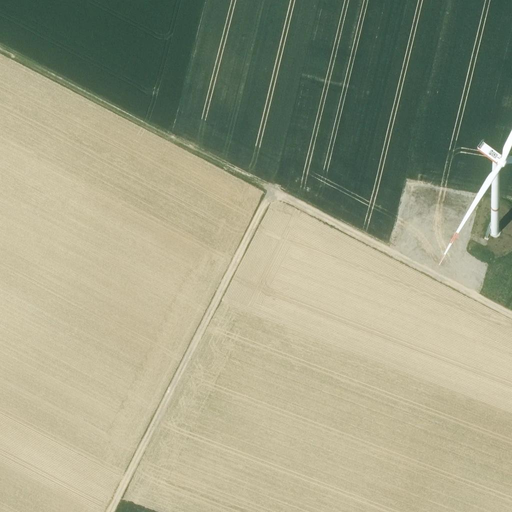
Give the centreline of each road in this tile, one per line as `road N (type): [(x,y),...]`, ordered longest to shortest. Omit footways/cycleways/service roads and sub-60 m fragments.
road 1 (track): [(0,50),(511,317)]
road 2 (track): [(122,511),(280,198)]
